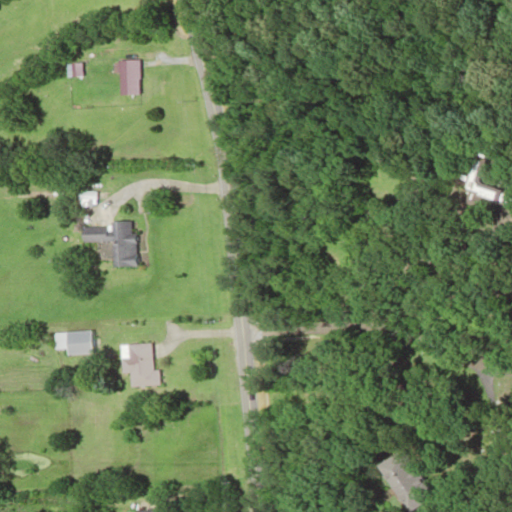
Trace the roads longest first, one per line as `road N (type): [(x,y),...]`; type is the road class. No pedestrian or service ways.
road 1 (tertiary): [(256,511),(227,183),(180,0)]
road 2 (residential): [(511,366),(352,330),(242,330)]
